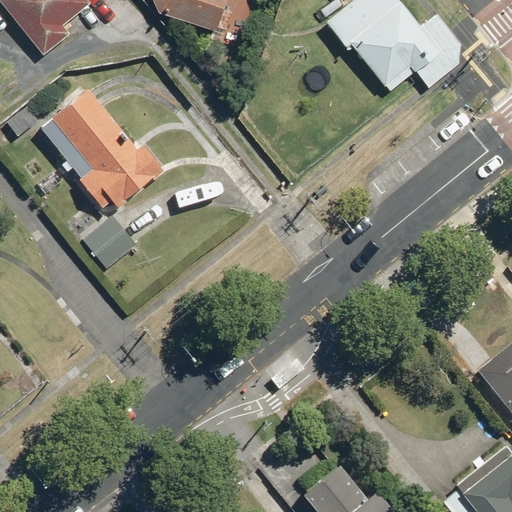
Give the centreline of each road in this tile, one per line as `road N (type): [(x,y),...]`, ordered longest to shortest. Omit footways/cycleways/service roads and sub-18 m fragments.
road 1 (tertiary): [(180,404),(511,131)]
road 2 (residential): [(0,178),(180,404)]
road 3 (tertiary): [(47,511),(180,404)]
